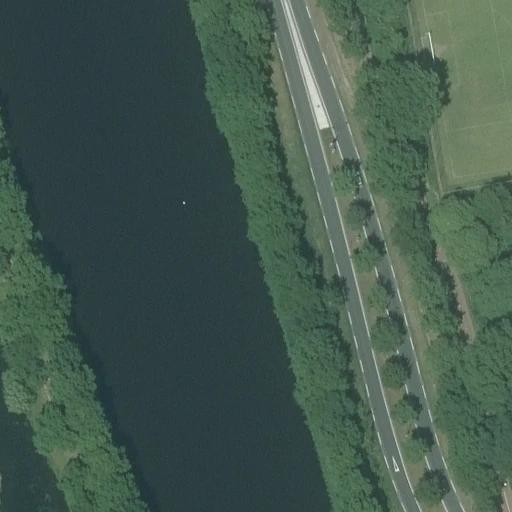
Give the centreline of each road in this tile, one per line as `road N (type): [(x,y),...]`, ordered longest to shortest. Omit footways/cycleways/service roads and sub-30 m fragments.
road 1 (secondary): [(455,511),(294,0)]
road 2 (secondary): [(271,0),(375,413),(410,511)]
